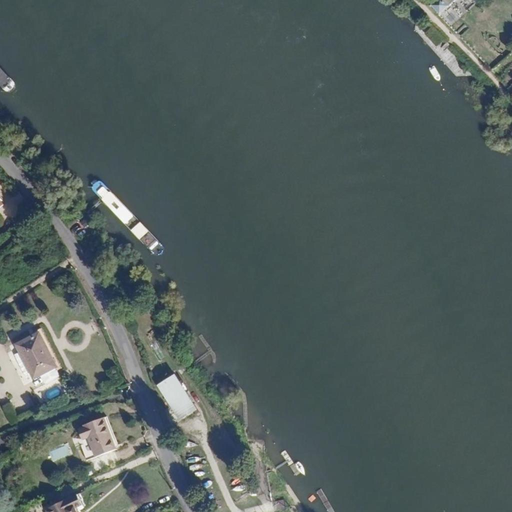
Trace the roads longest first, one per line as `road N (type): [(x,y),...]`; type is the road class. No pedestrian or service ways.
road 1 (residential): [(0,155),(84,265),(188,511)]
road 2 (track): [(511,104),(415,0)]
